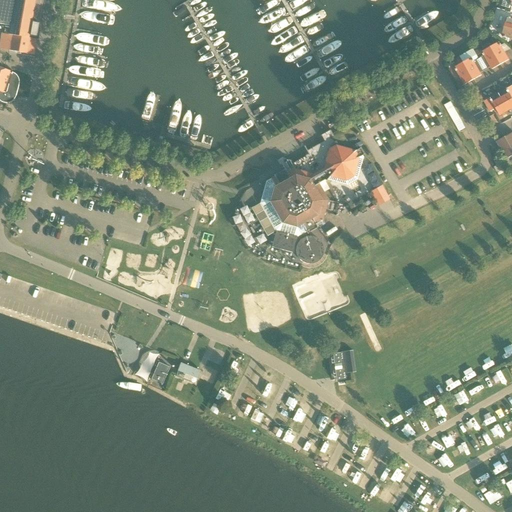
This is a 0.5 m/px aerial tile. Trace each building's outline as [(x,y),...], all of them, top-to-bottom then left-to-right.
[(0,0),(0,23),(11,26),(9,35),(2,33),(0,42),(0,48),(9,50),(9,51),(28,54),(31,39),(38,40),(45,0),(0,0)] [(511,28),(505,27),(502,36),(504,37),(506,38),(506,37),(511,38),(511,28)] [(501,65),(509,60),(501,46),(502,45),(501,44),(500,44),(499,42),(491,47),(501,65)] [(491,47),(482,52),(483,54),(484,56),(484,55),(492,69),(501,65),(491,47)] [(473,80),(482,75),(474,61),(473,59),(473,60),(472,58),(463,63),(473,80)] [(463,63),(455,67),(456,69),(455,69),(456,71),(457,71),(465,85),(473,80),(463,63)] [(0,101),(1,102),(4,103),(6,103),(9,103),(11,102),(13,100),(15,98),(16,96),(16,94),(16,92),(16,90),(15,88),(14,86),(12,85),(10,84),(9,83),(8,85),(5,84),(9,72),(0,68),(0,101)] [(508,90),(507,89),(499,93),(509,111),(511,108),(511,97),(509,92),(510,92),(509,90),(508,90)] [(500,116),(509,111),(499,93),(490,98),(491,100),(492,102),(500,116)] [(470,112),(482,105),(479,100),(467,107),(470,112)] [(473,117),(485,110),(482,105),(470,112),(473,117)] [(475,122),(487,116),(488,115),(485,110),(473,117),(475,122)] [(323,219),(328,200),(324,192),(319,184),(324,180),(325,180),(326,181),(328,180),(347,185),(357,180),(363,157),(363,156),(364,155),(360,148),(355,151),(336,146),(331,137),(334,136),(333,135),(333,134),(330,130),(321,136),(325,141),(307,151),(305,146),(304,147),(309,154),(313,162),(311,163),(311,164),(318,159),(324,169),(314,175),(294,169),(292,164),(290,162),(289,160),(282,158),(278,160),(277,160),(277,161),(280,165),(280,166),(283,170),(274,175),(275,177),(266,182),(260,203),(276,231),(272,247),(293,253),(298,237),(300,240),(298,242),(296,246),(296,250),(296,254),(299,258),(302,262),(303,262),(307,264),(311,264),(315,263),(319,261),(322,257),(323,253),(323,248),(321,243),(319,240),(316,238),(311,237),(306,237),(305,233),(306,232),(307,234),(318,228),(315,224),(323,219)] [(507,159),(511,156),(511,148),(505,137),(497,142),(505,156),(504,156),(505,158),(506,157),(507,159)] [(382,185),(372,192),(379,205),(390,199),(382,185)] [(371,201),(369,198),(366,197),(362,199),(361,202),(363,206),(367,207),(370,205),(371,201)] [(342,350),(332,351),(336,376),(336,378),(345,377),(342,350)] [(347,374),(356,372),(353,351),(344,352),(347,374)] [(162,384),(170,368),(159,363),(151,379),(162,384)]
